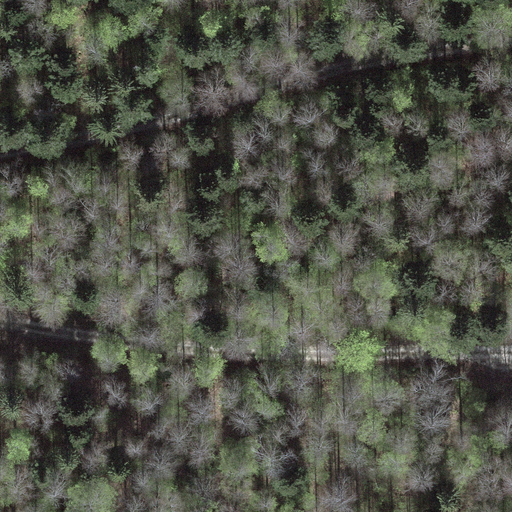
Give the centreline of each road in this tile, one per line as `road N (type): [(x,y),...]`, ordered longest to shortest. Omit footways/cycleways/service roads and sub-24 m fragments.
road 1 (track): [(0,343),(74,315),(174,294),(402,183),(511,148)]
road 2 (track): [(0,153),(172,119),(351,64),(511,40)]
road 3 (track): [(511,355),(187,350),(0,323)]
